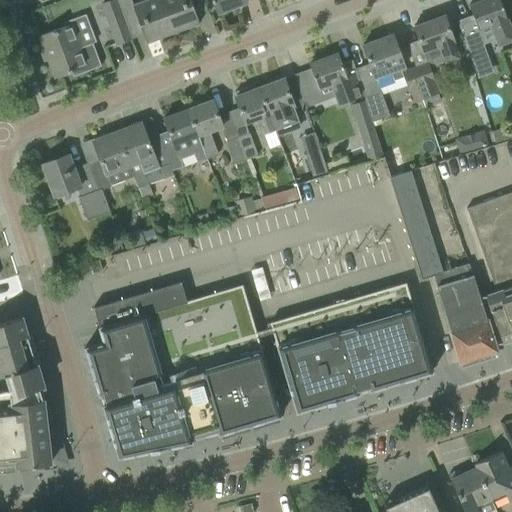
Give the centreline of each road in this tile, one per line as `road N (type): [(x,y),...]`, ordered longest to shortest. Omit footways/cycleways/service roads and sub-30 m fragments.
road 1 (unclassified): [(511,379),(100,496)]
road 2 (residential): [(0,139),(369,0)]
road 3 (residential): [(100,496),(84,420),(0,159)]
